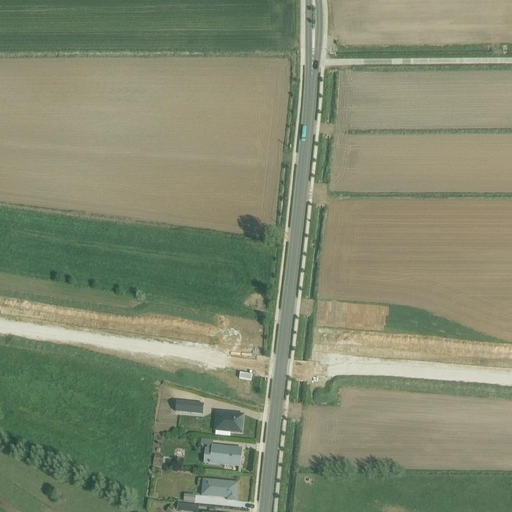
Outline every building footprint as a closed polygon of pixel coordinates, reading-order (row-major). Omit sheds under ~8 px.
[(177,402),(176,412),(203,415),(204,405),(177,402)] [(216,413),(214,431),(216,431),(231,433),(242,434),(244,416),(216,413)] [(201,439),(201,445),(207,446),(206,449),(204,465),(239,468),(238,474),(240,474),(240,471),(242,450),(212,447),(213,440),(201,439)] [(155,455),(153,467),(162,468),(164,457),(155,455)] [(203,480),(201,497),(227,500),(227,501),(237,502),(239,484),(203,480)] [(185,494),(184,502),(195,504),(196,496),(185,494)]
